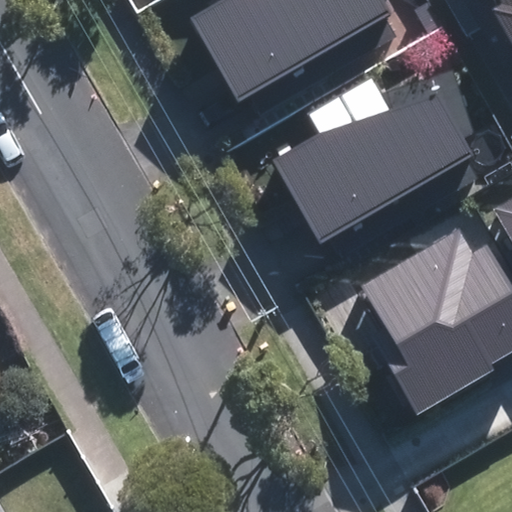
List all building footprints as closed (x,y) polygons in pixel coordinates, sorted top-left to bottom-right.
[(271,0),(181,52),(234,143),(421,34),(401,0),(271,0)] [(511,0),(458,0),(494,63),(505,57),(511,68),(511,0)] [(342,256),(478,179),(467,161),(473,156),(463,139),(472,133),(452,69),(381,96),(372,80),(307,115),(318,133),(272,159),(319,241),(330,238),(342,256)] [(511,198),(494,209),(511,240),(511,198)] [(417,414),(494,369),(491,364),(511,351),(511,289),(486,246),(473,253),(458,226),(357,284),(382,326),(370,333),(417,414)]
